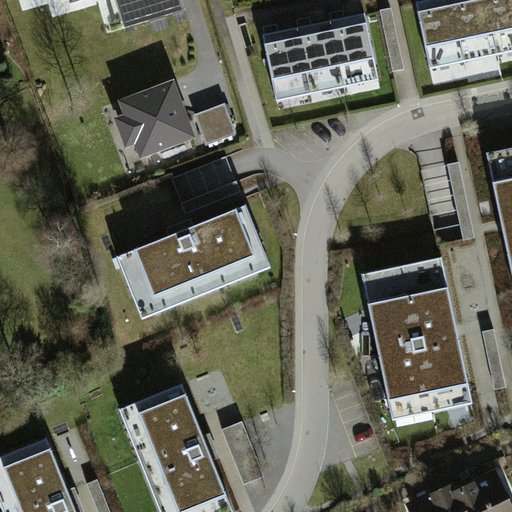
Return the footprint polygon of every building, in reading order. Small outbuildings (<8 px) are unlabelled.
[(511,0),(426,0),(417,2),(431,68),(511,50),(511,0)] [(394,8),(381,10),(392,72),(405,70),(394,8)] [(378,79),(364,13),(263,34),(278,100),(378,79)] [(174,90),(125,106),(141,155),(190,139),(174,90)] [(206,147),(237,138),(227,106),(196,116),(206,147)] [(511,146),(488,151),(511,263),(511,146)] [(232,160),(175,173),(185,213),(241,200),(232,160)] [(466,167),(436,168),(439,226),(462,225),(463,239),(470,239),(466,167)] [(141,319),(268,267),(242,206),(116,258),(141,319)] [(362,275),(393,421),(472,404),(441,258),(362,275)] [(120,410),(160,511),(231,511),(181,386),(120,410)] [(0,456),(0,505),(2,511),(70,511),(42,440),(0,456)] [(511,511),(511,497),(499,470),(411,510),(412,511),(511,511)] [(89,488),(98,511),(110,511),(99,483),(89,488)]
